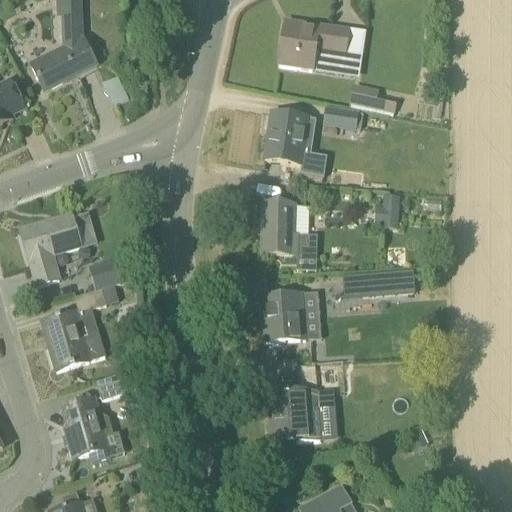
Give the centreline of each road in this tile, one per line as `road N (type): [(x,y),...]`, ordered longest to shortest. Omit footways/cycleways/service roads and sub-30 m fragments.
road 1 (unclassified): [(215,511),(183,272),(185,139)]
road 2 (residential): [(0,193),(163,138),(185,139)]
road 3 (residential): [(0,490),(26,469),(34,429),(0,319)]
road 4 (unclassified): [(185,139),(218,0)]
